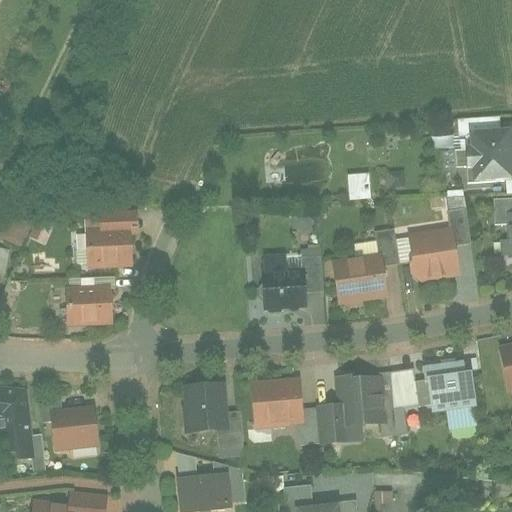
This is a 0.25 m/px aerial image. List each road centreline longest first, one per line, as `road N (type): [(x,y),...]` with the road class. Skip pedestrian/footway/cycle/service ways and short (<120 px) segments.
road 1 (residential): [(511,311),(362,338),(141,359)]
road 2 (residential): [(157,511),(141,359)]
road 3 (residential): [(141,359),(0,361)]
